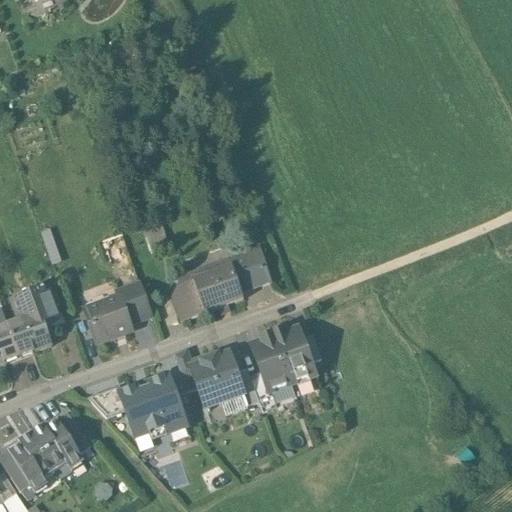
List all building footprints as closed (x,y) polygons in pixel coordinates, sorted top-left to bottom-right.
[(40,0),(13,0),(16,9),(40,0)] [(232,268),(233,272),(241,297),(268,288),(259,259),(232,268)] [(241,297),(233,272),(193,286),(195,290),(205,318),(205,320),(245,307),(241,297)] [(205,318),(195,290),(172,298),(182,327),(205,318)] [(48,293),(31,299),(45,339),(62,333),(48,293)] [(121,304),(122,307),(131,332),(154,324),(144,296),(121,304)] [(20,365),(51,354),(45,339),(31,299),(11,306),(19,327),(7,331),(20,365)] [(131,332),(122,307),(85,321),(96,352),(133,338),(131,332)] [(0,372),(20,365),(7,331),(0,333),(0,372)] [(274,338),(294,392),(302,389),(301,386),(311,382),(312,385),(319,383),(313,368),(304,343),(300,331),(287,336),(286,333),(274,338)] [(286,395),(294,392),(274,338),(261,343),(262,346),(249,350),(261,381),(269,402),(276,399),(274,396),(285,392),(286,395)] [(314,340),(304,343),(313,368),(323,364),(314,340)] [(192,369),(185,371),(192,391),(200,414),(234,402),(219,359),(192,369)] [(185,371),(192,369),(190,364),(175,369),(184,394),(192,391),(185,371)] [(173,375),(161,379),(171,406),(182,403),(173,375)] [(161,379),(112,396),(118,415),(125,434),(153,425),(156,435),(178,427),(171,406),(161,379)] [(269,402),(261,381),(251,385),(265,420),(275,417),(269,402)] [(118,415),(112,396),(80,406),(95,422),(118,415)] [(68,425),(58,432),(79,464),(89,457),(68,425)] [(45,433),(32,442),(55,479),(67,471),(73,479),(84,472),(79,464),(58,432),(48,438),(45,433)] [(55,479),(32,442),(19,451),(22,456),(13,461),(34,493),(39,501),(49,494),(44,486),(55,479)] [(13,461),(2,469),(23,500),(34,493),(13,461)] [(183,462),(168,463),(168,486),(183,486),(183,462)] [(2,482),(0,483),(0,508),(1,509),(15,500),(2,482)] [(23,511),(15,500),(1,509),(2,511),(23,511)]
